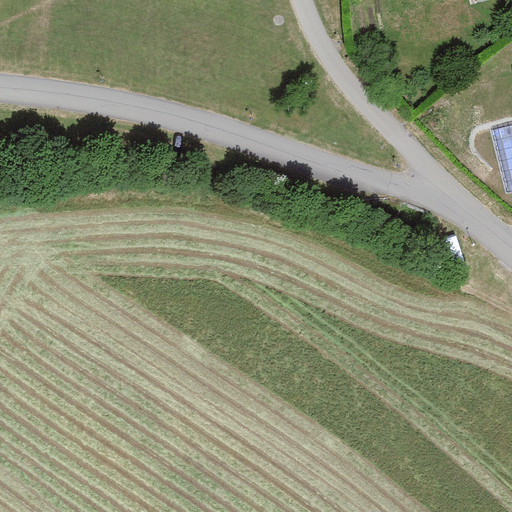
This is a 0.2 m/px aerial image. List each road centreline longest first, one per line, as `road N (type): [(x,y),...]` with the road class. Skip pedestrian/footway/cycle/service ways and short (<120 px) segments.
road 1 (residential): [(469,211),(199,122),(0,87)]
road 2 (residential): [(469,211),(353,86),(305,0)]
